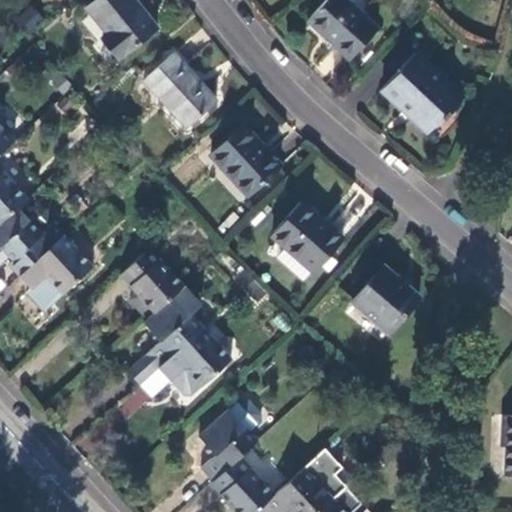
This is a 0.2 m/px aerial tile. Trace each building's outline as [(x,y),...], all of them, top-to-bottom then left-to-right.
[(154,27),(132,0),(93,0),(84,8),(105,33),(99,39),(116,59),(154,27)] [(374,29),(343,0),(322,0),(298,26),(341,66),(374,29)] [(30,31),(42,15),(27,4),(15,20),(30,31)] [(412,52),(380,88),(435,138),(454,119),(450,114),(458,106),(450,97),(455,93),(412,52)] [(214,100),(171,53),(140,80),(184,127),(214,100)] [(0,154),(13,142),(0,126),(0,154)] [(277,166),(240,126),(216,148),(212,144),(205,150),(245,195),(277,166)] [(0,224),(16,209),(25,201),(0,173),(0,224)] [(340,239),(296,201),(269,234),(283,246),(310,268),(312,271),(340,239)] [(9,267),(17,277),(61,238),(51,227),(40,237),(16,209),(0,224),(0,252),(11,265),(9,267)] [(92,270),(62,237),(61,238),(17,277),(30,292),(45,279),(61,297),(92,270)] [(300,280),(310,268),(283,246),(274,257),(300,280)] [(183,288),(148,250),(118,277),(136,295),(151,311),(154,315),(173,298),(183,288)] [(382,266),(350,302),(385,333),(417,297),(382,266)] [(144,318),(151,311),(136,295),(129,302),(144,318)] [(127,373),(138,387),(157,370),(201,329),(173,298),(154,315),(142,325),(159,344),(127,373)] [(230,362),(201,329),(157,370),(183,398),(189,398),(230,362)] [(115,400),(123,416),(148,403),(140,387),(115,400)] [(237,404),(226,414),(247,436),(258,425),(258,418),(245,404),(237,404)] [(199,472),(211,485),(237,460),(254,444),(247,436),(226,414),(226,413),(197,440),(214,459),(199,472)] [(511,416),(498,416),(497,437),(502,439),(500,475),(511,476),(511,416)] [(209,486),(232,511),(256,511),(258,510),(272,498),(237,460),(211,485),(209,486)] [(282,511),(286,509),(288,511),(320,511),(332,502),(303,469),(272,498),(258,510),(259,511),(282,511)] [(353,511),(361,505),(346,489),(332,502),(320,511),(353,511)]
